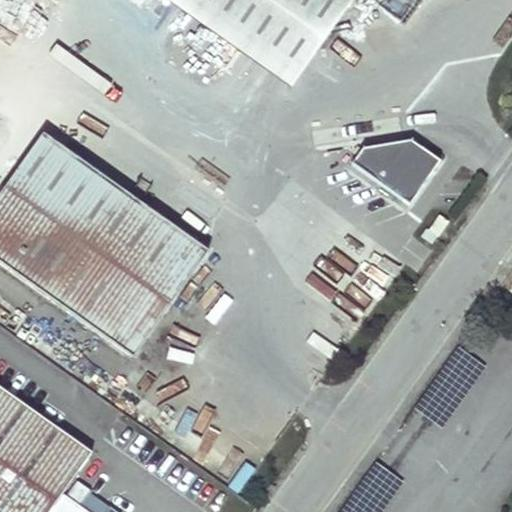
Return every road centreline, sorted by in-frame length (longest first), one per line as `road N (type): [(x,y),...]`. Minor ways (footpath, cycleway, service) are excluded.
road 1 (unclassified): [(305,511),(511,228)]
road 2 (unknown): [(298,187),(121,67),(98,43),(89,0)]
road 3 (unknown): [(356,442),(309,366),(290,312),(285,271),(298,187)]
road 4 (unknown): [(298,187),(362,123),(427,113),(469,122)]
